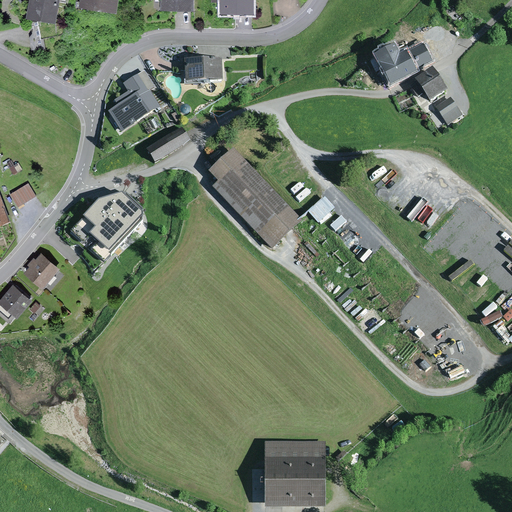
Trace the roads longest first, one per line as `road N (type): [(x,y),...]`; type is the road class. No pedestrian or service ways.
road 1 (unclassified): [(77,186),(158,170),(220,124),(273,102),(405,86),(462,51),(511,4)]
road 2 (residential): [(93,103),(107,67),(127,51),(176,39),(273,36),(318,0)]
road 3 (residential): [(0,422),(80,482),(160,511)]
road 4 (residential): [(0,278),(77,186)]
